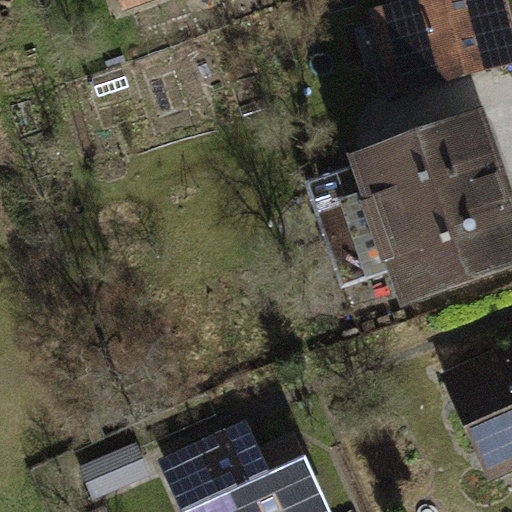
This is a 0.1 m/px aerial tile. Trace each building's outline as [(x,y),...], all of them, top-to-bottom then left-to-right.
[(423,0),(379,12),(401,92),(511,62),(511,55),(504,25),(496,0),(423,0)] [(511,0),(496,0),(504,25),(511,23),(511,0)] [(399,267),(409,294),(511,258),(511,228),(476,125),(307,183),(343,286),(399,267)] [(511,360),(508,351),(446,378),(491,476),(511,466),(511,360)] [(228,436),(166,464),(188,511),(320,511),(288,441),(240,463),(228,436)] [(133,450),(86,471),(96,494),(125,481),(120,470),(138,462),(133,450)]
